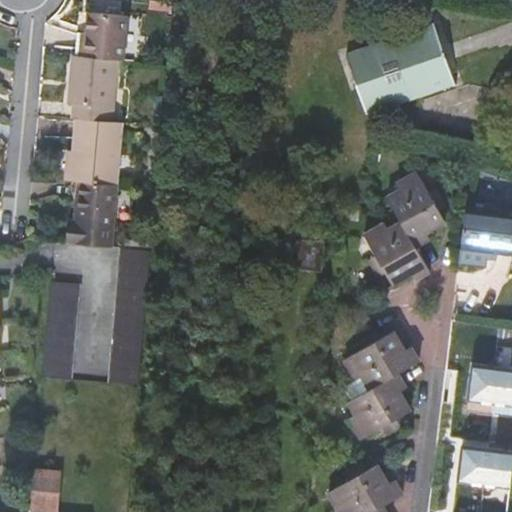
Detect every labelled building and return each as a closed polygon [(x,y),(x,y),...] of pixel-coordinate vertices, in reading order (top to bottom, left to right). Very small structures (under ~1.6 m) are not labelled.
[(119,62),(124,62),(127,18),(91,15),(90,35),(79,35),(77,58),(119,62)] [(438,19),(348,45),(368,111),(458,84),(438,19)] [(119,62),(77,58),(75,58),(70,106),(76,106),(74,120),(79,121),(114,124),(119,62)] [(80,183),(119,187),(124,125),(114,124),(79,121),(75,153),(73,183),(80,183)] [(400,189),(387,197),(401,221),(388,229),(385,223),(365,234),(375,254),(385,272),(391,284),(412,273),(415,279),(429,272),(415,247),(430,239),(426,232),(445,221),(439,210),(429,191),(417,171),(396,183),(400,189)] [(70,221),(68,245),(113,249),(119,187),(80,183),(79,201),(77,222),(70,221)] [(71,200),(79,201),(80,183),(73,183),(71,200)] [(436,186),(429,191),(439,210),(447,206),(436,186)] [(511,208),(466,203),(461,246),(511,252),(511,208)] [(123,249),(110,383),(140,385),(152,252),(123,249)] [(385,272),(375,254),(367,259),(377,277),(385,272)] [(49,309),(43,378),(74,380),(79,312),(49,309)] [(365,347),(383,338),(379,329),(361,339),(365,347)] [(350,417),(362,438),(381,428),(398,418),(412,410),(401,390),(407,387),(400,373),(420,362),(412,348),(405,352),(394,331),(383,338),(365,347),(346,358),(357,379),(364,375),(371,389),(349,400),(357,413),(350,417)] [(511,364),(474,361),(470,398),(511,402),(511,364)] [(398,418),(381,428),(385,436),(402,427),(398,418)] [(511,483),(511,446),(463,444),(461,481),(511,483)] [(451,461),(435,458),(428,511),(448,511),(451,491),(448,490),(451,461)] [(349,479),(366,470),(362,461),(345,471),(349,479)] [(458,462),(451,461),(448,490),(451,491),(455,491),(458,462)] [(347,511),(387,511),(383,504),(402,494),(395,480),(389,483),(378,463),(366,470),(349,479),(329,490),(339,511),(345,508),(347,511)] [(58,511),(62,474),(35,470),(31,510),(48,511),(58,511)] [(492,488),(491,500),(505,502),(507,490),(492,488)] [(503,511),(505,502),(491,500),(490,511),(503,511)]
